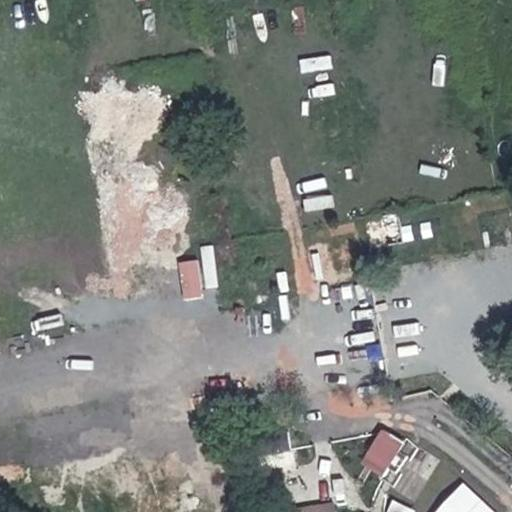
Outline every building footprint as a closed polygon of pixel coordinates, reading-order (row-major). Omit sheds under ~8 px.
[(218,43),(236,42),(232,1),(214,3),(218,43)] [(332,237),(312,240),(318,277),(339,273),(332,237)] [(199,255),(178,260),(186,297),(207,292),(199,255)] [(370,362),(330,370),(335,390),(375,381),(370,362)] [(365,464),(388,472),(402,434),(378,426),(365,464)] [(291,506),(291,511),(337,511),(337,501),(291,506)]
